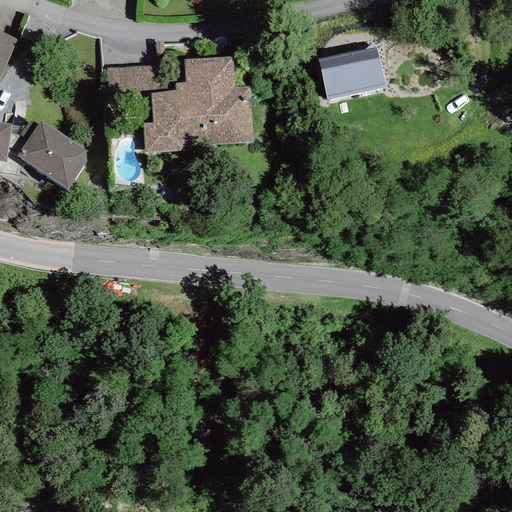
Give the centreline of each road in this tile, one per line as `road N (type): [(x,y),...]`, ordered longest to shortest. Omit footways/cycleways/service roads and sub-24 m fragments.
road 1 (tertiary): [(511,341),(376,291),(0,249)]
road 2 (residential): [(385,0),(204,33),(115,28),(35,0)]
